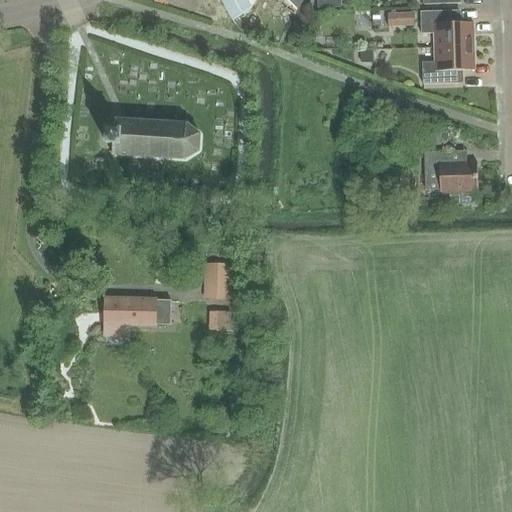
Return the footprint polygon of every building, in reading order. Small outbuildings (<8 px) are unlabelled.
[(221,0),(233,20),(251,8),(257,0),(221,0)] [(332,8),(332,0),(316,0),(317,9),(332,8)] [(455,24),(455,11),(420,13),(421,35),(434,34),(434,48),(474,47),(473,23),(455,24)] [(387,28),(414,27),(413,13),(386,14),(387,28)] [(457,84),(457,71),(474,71),(474,47),(434,48),(435,63),(422,63),(423,85),(457,84)] [(372,64),(372,51),(360,51),(360,64),(372,64)] [(393,118),(380,115),(376,130),(389,133),(393,118)] [(185,160),(200,151),(200,135),(187,124),(115,120),(114,130),(107,130),(106,144),(113,145),(112,155),(185,160)] [(428,133),(428,146),(441,145),(440,133),(428,133)] [(477,199),(478,199),(478,163),(449,164),(448,152),(424,153),(426,191),(440,190),(440,193),(477,192),(477,199)] [(234,300),(235,265),(204,264),(203,299),(234,300)] [(157,301),(157,299),(105,298),(104,326),(156,327),(156,325),(171,325),(172,301),(157,301)] [(209,332),(228,332),(229,313),(209,313),(209,332)]
